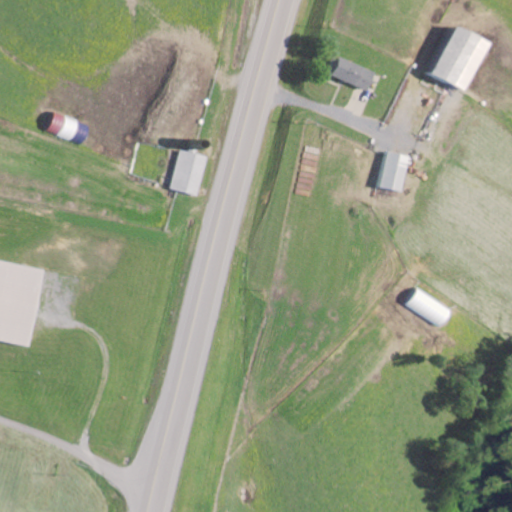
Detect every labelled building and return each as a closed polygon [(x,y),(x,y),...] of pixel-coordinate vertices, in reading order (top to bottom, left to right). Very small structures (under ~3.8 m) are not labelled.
[(421,75),(457,91),(479,42),(443,26),(421,75)] [(369,71),(329,56),(322,75),(362,89),(369,71)] [(42,132),(79,144),(85,127),(76,124),(77,121),(49,111),(42,132)] [(196,196),(205,157),(177,150),(168,189),(196,196)] [(376,188),(398,192),(405,156),(384,151),(376,188)] [(0,341),(23,345),(36,268),(0,261),(0,341)] [(437,327),(448,309),(416,287),(404,305),(437,327)]
